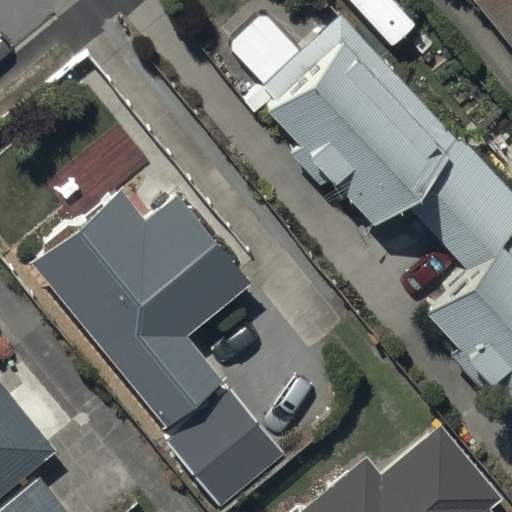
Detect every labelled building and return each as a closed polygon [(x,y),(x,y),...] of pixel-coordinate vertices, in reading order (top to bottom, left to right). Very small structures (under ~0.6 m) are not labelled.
[(511,0),(473,0),(511,45),(511,0)] [(451,135),(336,9),(295,46),(260,7),(225,39),(260,77),(256,80),(271,96),(262,104),(293,138),(284,146),(327,193),(338,183),(369,217),(397,191),(465,265),(420,306),(454,342),(450,346),(479,378),(485,372),(511,401),(511,234),(502,224),(511,214),(511,193),(455,131),(451,135)] [(116,183),(26,256),(159,419),(217,371),(181,327),(244,275),(172,188),(141,213),(116,183)] [(0,484),(51,443),(0,381),(0,484)] [(228,384),(164,435),(215,501),(280,450),(228,384)] [(360,449),(286,511),(492,511),(484,503),(495,494),(434,419),(376,467),(360,449)] [(64,511),(35,475),(0,504),(0,511),(64,511)]
